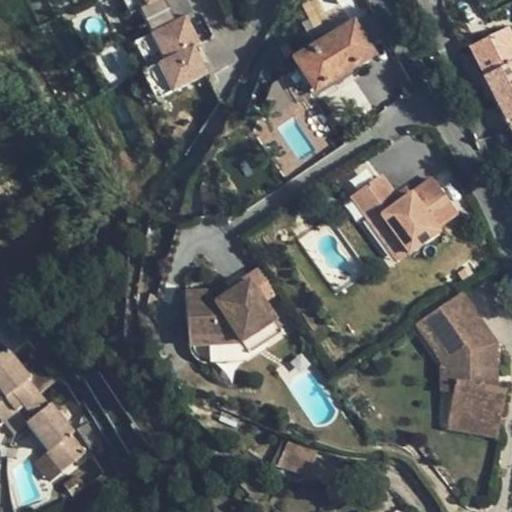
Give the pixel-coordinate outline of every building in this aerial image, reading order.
[(122,0),(129,14),(159,0),(122,0)] [(186,14),(148,30),(174,89),(211,73),(186,14)] [(312,92),(373,53),(355,24),(294,61),(312,92)] [(477,65),(483,77),(499,68),(494,57),(477,65)] [(483,77),(499,107),(505,105),(511,119),(511,118),(511,61),(499,68),(483,77)] [(499,107),(507,121),(511,119),(505,105),(499,107)] [(392,193),(379,174),(350,197),(366,218),(372,214),(379,214),(408,253),(438,230),(435,226),(456,210),(431,176),(409,192),(398,201),(392,193)] [(409,192),(403,184),(392,193),(398,201),(409,192)] [(398,261),(408,253),(379,214),(372,214),(366,218),(398,261)] [(214,293),(185,296),(189,347),(241,343),(258,332),(266,343),(283,332),(249,281),(215,304),(214,293)] [(461,291),(416,323),(442,360),(456,380),(454,392),(450,412),(481,417),(479,425),(500,429),(507,387),(496,385),(491,384),(489,365),(496,366),(497,342),(461,291)] [(266,343),(258,332),(241,343),(249,354),(266,343)] [(5,349),(0,342),(0,384),(1,384),(7,392),(0,397),(0,417),(2,420),(38,393),(26,378),(30,376),(8,347),(5,349)] [(454,392),(456,380),(442,360),(442,390),(454,392)] [(47,405),(38,393),(2,420),(11,432),(23,422),(45,450),(41,453),(56,473),(81,454),(67,435),(71,431),(50,403),(47,405)] [(481,417),(450,412),(447,428),(498,437),(500,429),(479,425),(481,417)] [(324,456),(301,441),(286,470),(310,482),(324,456)]
